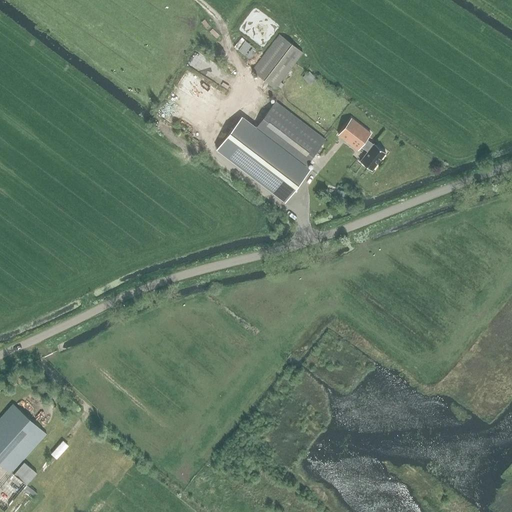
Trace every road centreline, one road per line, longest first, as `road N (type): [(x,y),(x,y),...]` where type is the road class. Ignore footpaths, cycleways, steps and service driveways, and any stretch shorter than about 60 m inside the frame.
road 1 (unclassified): [(0,355),(162,281),(511,167)]
road 2 (track): [(299,219),(203,146),(247,88),(218,18),(200,0)]
